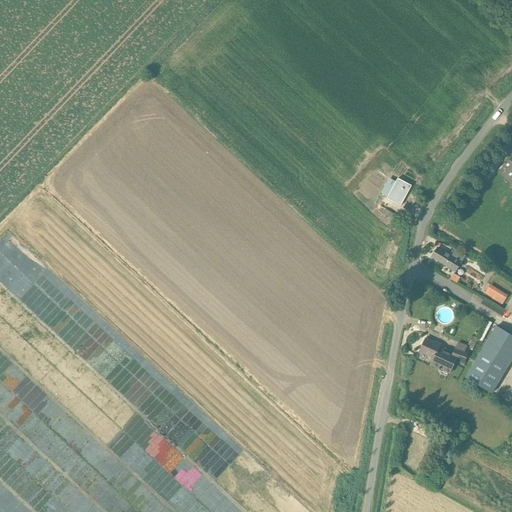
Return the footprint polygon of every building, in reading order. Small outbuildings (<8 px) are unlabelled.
[(511,155),(497,172),(511,184),(511,155)] [(418,171),(409,163),(405,169),(414,177),(418,171)] [(388,197),(387,199),(401,206),(412,186),(398,179),(396,182),(392,190),(388,197)] [(432,258),(440,263),(455,272),(461,262),(438,248),(432,258)] [(468,273),(479,280),(482,276),(471,269),(468,273)] [(456,274),(453,280),(459,282),(462,277),(456,274)] [(508,296),(498,289),(491,301),(502,307),(508,296)] [(483,300),(481,304),(502,316),(504,312),(483,300)] [(511,336),(496,326),(465,378),(492,394),(511,361),(511,336)] [(474,338),(473,341),(471,340),(468,345),(474,348),(479,340),(474,338)] [(426,339),(419,352),(434,359),(431,365),(439,368),(438,369),(440,370),(440,369),(450,373),(453,367),(452,367),(454,363),(455,361),(463,364),(467,354),(465,353),(455,349),(454,352),(453,355),(450,354),(449,356),(443,353),(444,352),(443,352),(445,348),(440,346),(435,343),(426,339)]
